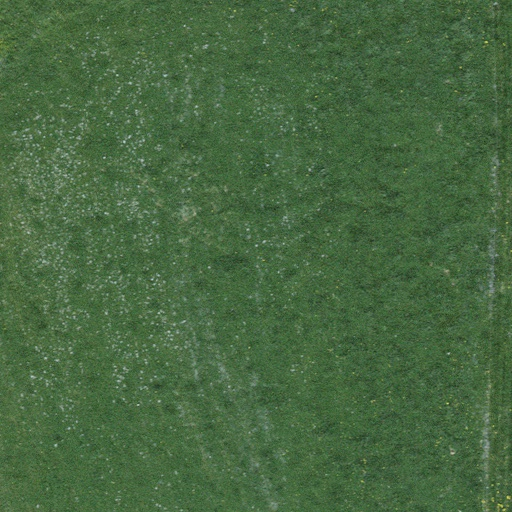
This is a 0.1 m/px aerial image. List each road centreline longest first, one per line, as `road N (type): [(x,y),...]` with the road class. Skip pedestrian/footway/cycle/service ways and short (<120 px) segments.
road 1 (track): [(511,173),(492,432),(495,511)]
road 2 (track): [(507,0),(511,139)]
